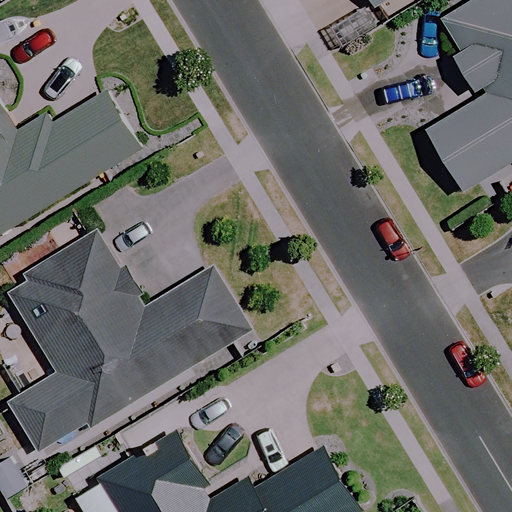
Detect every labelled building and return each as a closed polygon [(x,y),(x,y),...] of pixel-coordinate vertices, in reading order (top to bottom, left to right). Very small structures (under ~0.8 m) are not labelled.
[(368,0),(375,11),(391,0),(368,0)] [(511,0),(473,0),(439,22),(457,51),(445,58),(473,103),(424,133),(461,193),(511,161),(511,0)] [(16,142),(0,114),(0,235),(134,157),(97,95),(16,142)] [(144,312),(92,233),(2,292),(56,375),(5,409),(38,458),(90,424),(98,438),(249,338),(205,272),(144,312)] [(261,481),(253,468),(212,494),(169,428),(87,482),(106,511),(350,511),(310,449),(261,481)]
